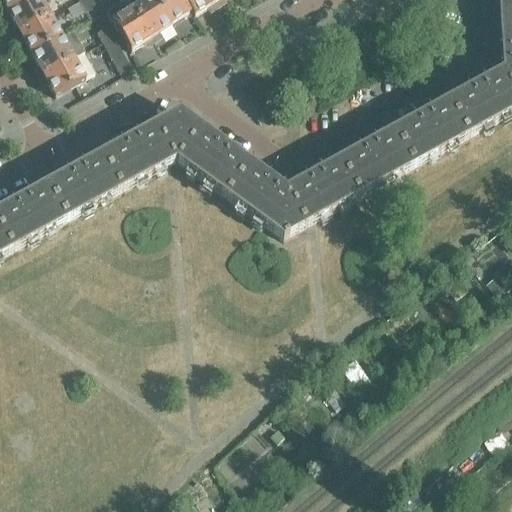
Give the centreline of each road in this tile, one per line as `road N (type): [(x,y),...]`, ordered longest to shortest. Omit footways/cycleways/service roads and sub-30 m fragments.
road 1 (residential): [(176,86),(279,164),(299,165),(464,73),(476,51),(473,0)]
road 2 (residential): [(176,86),(336,0)]
road 3 (residential): [(45,152),(176,86)]
